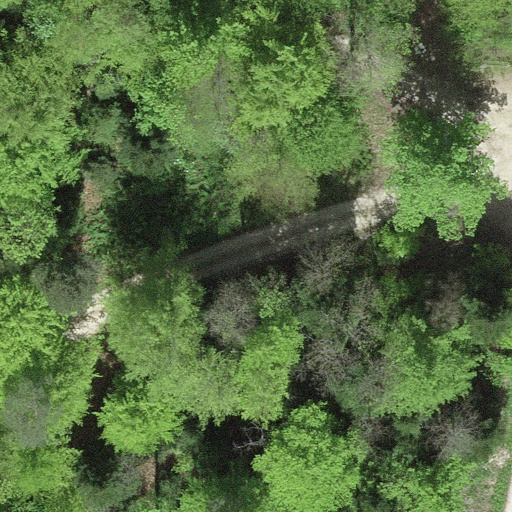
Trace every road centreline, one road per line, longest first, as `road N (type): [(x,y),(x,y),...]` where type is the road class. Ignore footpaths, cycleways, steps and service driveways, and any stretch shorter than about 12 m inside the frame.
road 1 (track): [(511,151),(472,156),(0,365)]
road 2 (track): [(472,156),(443,83),(343,49),(282,0)]
